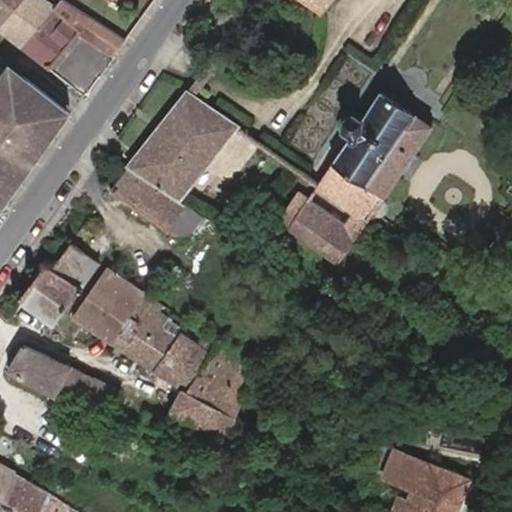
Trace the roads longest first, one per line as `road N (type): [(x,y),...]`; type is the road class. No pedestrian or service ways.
road 1 (unknown): [(162,29),(255,97),(297,109),(383,0)]
road 2 (tertiary): [(7,240),(183,0)]
road 3 (unknown): [(102,112),(0,37)]
